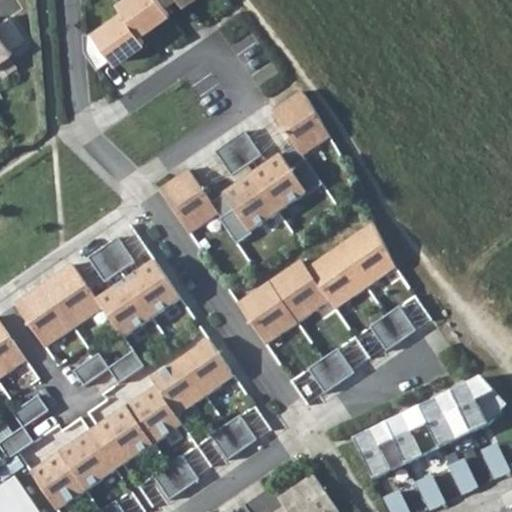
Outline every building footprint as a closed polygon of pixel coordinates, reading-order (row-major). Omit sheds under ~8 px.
[(121,0),(117,3),(123,11),(138,34),(169,12),(165,7),(160,0),(121,0)] [(92,33),(83,33),(84,51),(96,68),(111,57),(114,62),(143,41),(138,34),(123,11),(92,33)] [(0,60),(12,52),(10,48),(24,38),(8,16),(0,21),(0,60)] [(300,90),(270,111),(301,155),(329,136),(308,99),(300,90)] [(243,130),(213,151),(230,175),(260,155),(243,130)] [(281,153),(223,193),(234,207),(250,231),(307,192),(291,168),(281,153)] [(305,158),(291,168),(307,192),(308,194),(323,183),(305,158)] [(188,169),(159,189),(190,233),(219,212),(188,169)] [(250,231),(234,207),(219,218),(236,243),(252,232),(250,231)] [(301,260),(238,303),(267,344),(330,301),(336,308),(395,268),(374,222),(307,268),(301,260)] [(119,236),(89,257),(106,282),(136,261),(119,236)] [(73,264),(15,303),(46,347),(103,308),(124,338),(182,298),(155,260),(98,299),(73,264)] [(399,306),(370,326),(387,351),(416,331),(399,306)] [(0,378),(27,361),(0,321),(0,378)] [(157,386),(98,427),(124,466),(183,425),(178,416),(236,377),(210,340),(153,379),(157,386)] [(338,348),(309,368),(326,393),(356,373),(338,348)] [(100,354),(74,371),(85,387),(110,370),(119,384),(145,366),(134,352),(109,368),(100,354)] [(468,384),(454,391),(473,432),(490,424),(507,404),(483,377),(468,384)] [(438,398),(421,406),(441,447),(473,432),(454,391),(438,398)] [(23,429),(0,444),(0,446),(9,461),(35,443),(25,429),(50,412),(39,396),(14,414),(23,429)] [(405,414),(388,422),(409,463),(441,447),(421,406),(405,414)] [(241,415),(211,436),(228,461),(259,440),(241,415)] [(373,429),(356,437),(375,479),(409,463),(388,422),(373,429)] [(91,432),(32,473),(58,511),(117,471),(91,432)] [(183,455),(153,476),(170,501),(200,480),(183,455)] [(341,511),(316,475),(281,499),(289,511),(341,511)] [(14,499),(0,508),(0,511),(39,511),(16,478),(5,486),(14,499)] [(123,511),(117,502),(101,511),(123,511)]
